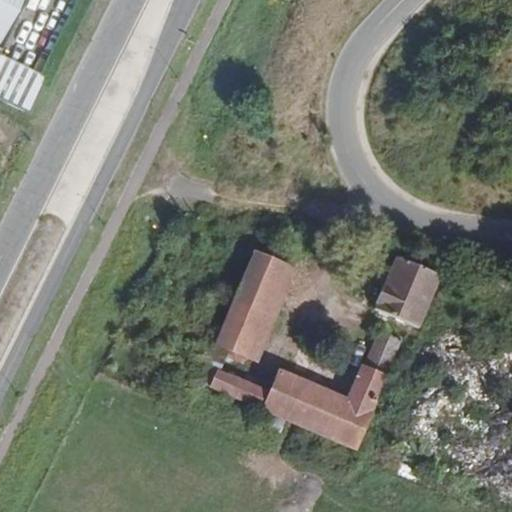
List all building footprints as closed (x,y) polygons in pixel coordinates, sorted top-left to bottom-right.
[(0,0),(0,57),(1,56),(28,0),(0,0)] [(1,56),(0,57),(0,100),(31,115),(37,102),(48,80),(1,56)] [(294,265),(261,252),(221,344),(241,351),(253,356),(294,265)] [(423,328),(445,274),(402,257),(378,309),(423,328)] [(241,351),(221,344),(201,388),(357,454),(406,343),(382,333),(351,404),(284,376),(274,399),(226,378),(232,360),(238,362),(241,351)]
